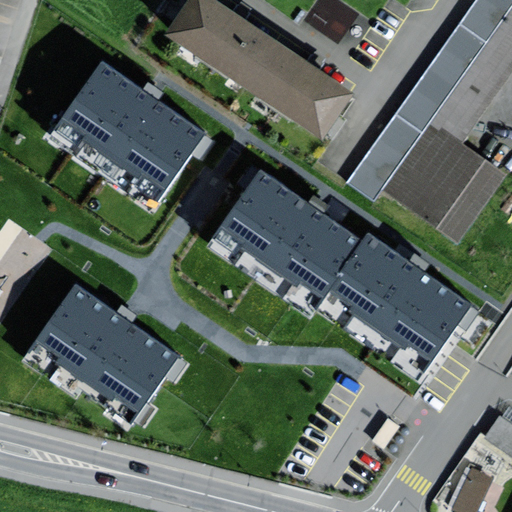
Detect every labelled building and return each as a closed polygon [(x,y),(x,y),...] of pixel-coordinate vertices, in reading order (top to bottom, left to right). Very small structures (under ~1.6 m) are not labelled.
[(241,16),(217,0),(193,0),(171,32),(322,136),(352,93),(314,67),(241,16)] [(340,37),(360,10),(345,0),(319,0),(309,14),(340,37)] [(382,190),(387,193),(459,243),(506,176),(471,153),(461,146),(511,71),(511,0),(477,0),(349,185),(373,202),(382,190)] [(159,219),(215,137),(100,55),(42,144),(159,219)] [(212,245),(311,314),(320,302),(362,241),(262,173),(212,245)] [(368,232),(362,241),(320,302),(427,375),(475,306),(368,232)] [(198,359),(76,278),(22,359),(144,440),(198,359)]
